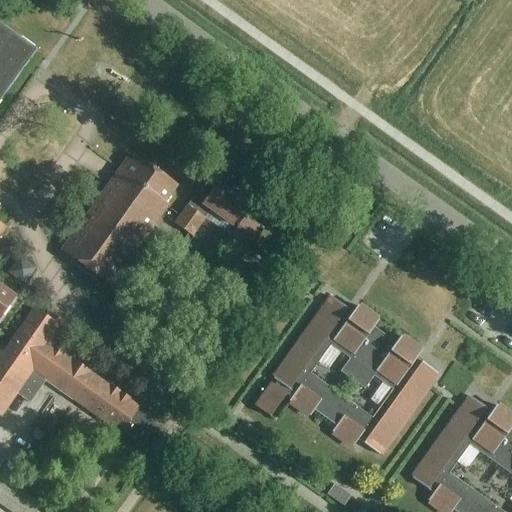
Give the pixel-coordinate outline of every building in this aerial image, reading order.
[(0,100),(36,51),(0,25),(0,100)] [(175,187),(134,157),(131,161),(127,158),(60,251),(110,286),(168,206),(164,203),(175,187)] [(178,218),(174,224),(187,234),(191,236),(201,223),(204,218),(209,211),(229,226),(224,232),(224,233),(248,249),(262,229),(244,217),(243,220),(238,216),(246,204),(223,187),(217,183),(202,204),(192,197),(178,218)] [(0,225),(0,317),(15,297),(0,286),(0,235),(4,229),(0,225)] [(208,252),(198,266),(247,301),(257,288),(264,278),(239,261),(233,270),(209,253),(208,252)] [(20,255),(8,272),(24,283),(36,267),(20,255)] [(330,298),(330,299),(326,304),(318,315),(273,378),(272,379),(276,382),(293,395),(290,399),(288,402),(309,417),(311,415),(313,411),(335,427),(332,430),(331,433),(352,448),(357,440),(378,456),(379,454),(428,386),(436,375),(437,374),(415,359),(420,353),(419,352),(400,338),(399,337),(394,344),(373,328),(377,322),(376,321),(357,307),(356,307),(352,313),(330,298)] [(120,434),(122,431),(152,452),(166,432),(136,411),(138,408),(45,342),(56,326),(33,310),(0,356),(0,416),(0,417),(16,395),(29,404),(44,382),(71,401),(71,400),(120,434)] [(270,384),(254,407),(270,418),(285,395),(270,384)] [(490,413),(469,397),(468,398),(460,410),(412,478),(411,479),(432,494),(426,502),(441,511),(450,511),(452,511),(453,511),(511,511),(511,428),(511,426),(511,418),(496,407),(495,406),(490,413)] [(55,445),(72,417),(61,410),(44,439),(55,445)] [(251,443),(258,433),(242,422),(235,432),(251,443)] [(35,428),(29,437),(38,443),(44,434),(35,428)] [(0,506),(8,511),(35,511),(40,506),(0,477),(0,506)] [(343,506),(350,496),(333,485),(326,495),(343,506)] [(51,499),(44,510),(46,511),(56,511),(61,506),(51,499)]
